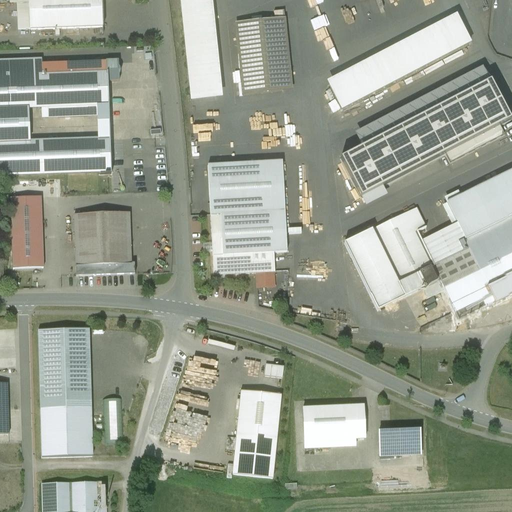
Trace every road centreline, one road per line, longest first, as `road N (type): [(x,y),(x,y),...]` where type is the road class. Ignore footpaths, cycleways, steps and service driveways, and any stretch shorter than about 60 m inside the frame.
road 1 (residential): [(158,0),(180,208),(178,309)]
road 2 (tertiary): [(466,416),(312,346),(178,309)]
road 3 (residential): [(24,511),(22,300)]
road 4 (residential): [(128,511),(178,309)]
road 5 (tertiary): [(178,309),(22,300)]
road 6 (unknown): [(511,98),(474,54),(444,0)]
